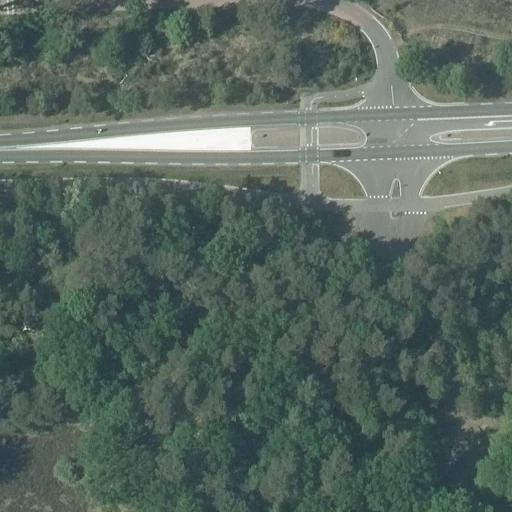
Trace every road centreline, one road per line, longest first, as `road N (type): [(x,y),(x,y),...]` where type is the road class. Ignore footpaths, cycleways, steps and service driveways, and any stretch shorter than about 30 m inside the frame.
road 1 (unclassified): [(394,153),(396,252),(209,511)]
road 2 (primary): [(393,115),(241,119),(16,147)]
road 3 (primary): [(16,147),(394,153)]
